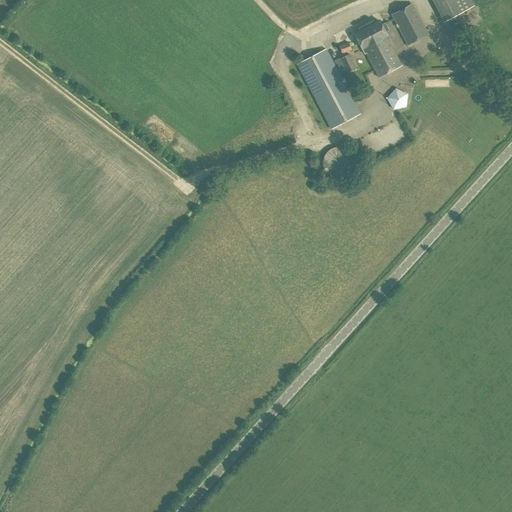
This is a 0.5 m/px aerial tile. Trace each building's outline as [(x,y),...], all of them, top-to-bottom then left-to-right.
[(431,0),(443,22),(474,6),(471,0),(431,0)] [(407,45),(427,34),(411,5),(392,15),(407,45)] [(382,25),(380,22),(355,35),(365,55),(367,54),(380,77),(402,66),(386,37),(389,36),(387,32),(389,31),(385,24),(382,25)] [(348,43),(339,47),(342,55),(351,51),(348,43)] [(331,128),(359,114),(326,50),(298,65),(331,128)] [(342,64),(336,66),(340,75),(355,69),(350,55),(340,59),(342,64)] [(393,110),(406,107),(408,94),(396,88),(386,98),(393,110)] [(336,178),(338,178),(340,178),(342,178),(344,177),(346,176),(347,175),(349,174),(350,173),(351,172),(351,171),(352,169),(353,167),(354,165),(354,163),(354,162),(354,161),(353,160),(353,159),(353,158),(353,157),(352,156),(352,155),(351,154),(350,152),(348,151),(347,150),(345,149),(343,148),(342,148),(339,147),(337,147),(336,147),(335,148),(333,148),(331,149),(330,150),(328,151),(327,152),(326,152),(326,153),(325,154),(324,156),(324,157),(323,158),(323,159),(322,161),(322,163),(323,165),(323,166),(323,167),(323,168),(324,170),(325,171),(326,173),(327,174),(328,175),(329,176),(332,177),(334,178),(336,178)]
